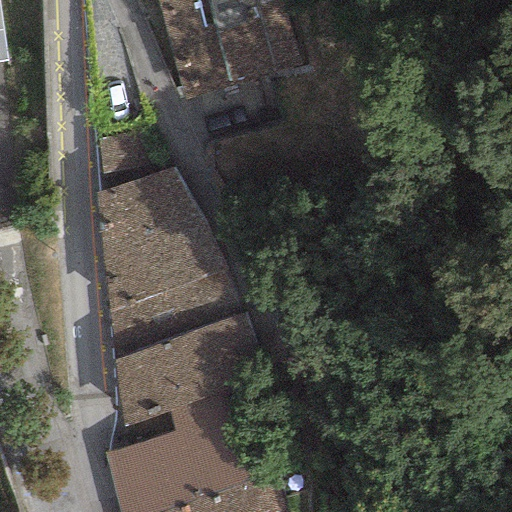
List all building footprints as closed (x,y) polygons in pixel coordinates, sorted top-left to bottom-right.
[(287,0),(156,0),(166,37),(289,4),(287,0)] [(307,68),(289,4),(166,37),(184,101),(307,68)] [(173,170),(94,195),(103,256),(199,218),(173,170)] [(221,265),(199,218),(103,256),(105,305),(221,265)] [(105,305),(108,334),(230,289),(221,265),(105,305)] [(239,311),(230,289),(108,334),(112,361),(239,311)] [(250,346),(239,311),(112,361),(118,396),(250,346)] [(264,380),(250,346),(118,396),(121,430),(168,414),(247,386),(264,380)] [(274,473),(247,386),(168,414),(174,430),(103,455),(117,511),(161,511),(195,499),(274,473)] [(287,511),(274,473),(195,499),(199,511),(287,511)] [(161,511),(199,511),(195,499),(161,511)]
